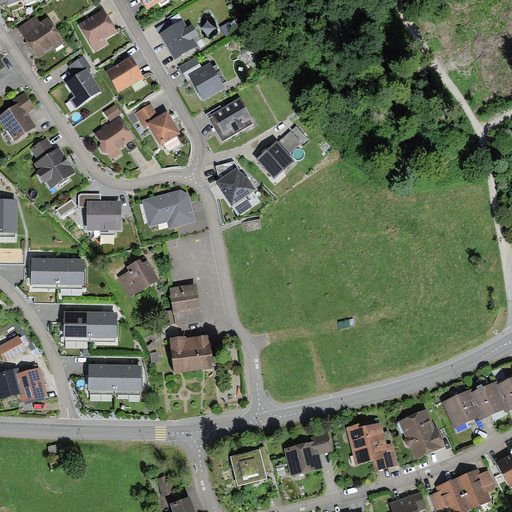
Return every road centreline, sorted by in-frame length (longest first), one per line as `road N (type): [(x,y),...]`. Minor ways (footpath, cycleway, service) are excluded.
road 1 (track): [(403,0),(483,134),(511,304)]
road 2 (residential): [(192,175),(123,186),(108,180),(0,33)]
road 3 (tertiary): [(511,339),(417,383),(262,421)]
road 4 (residential): [(511,434),(443,467),(278,511)]
road 5 (residential): [(192,175),(200,150),(194,131),(118,0)]
road 6 (residential): [(251,343),(234,321),(217,232),(192,175)]
road 7 (residential): [(69,431),(49,348),(0,283)]
road 8 (tertiary): [(197,431),(69,431)]
